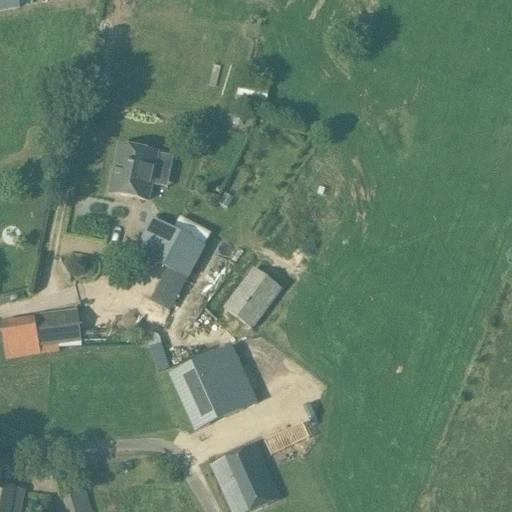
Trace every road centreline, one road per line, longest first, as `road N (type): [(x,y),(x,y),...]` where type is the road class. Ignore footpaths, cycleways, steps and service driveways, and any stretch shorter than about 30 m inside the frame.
road 1 (unclassified): [(214,511),(170,450),(103,450),(0,424)]
road 2 (unclassified): [(0,309),(169,272)]
